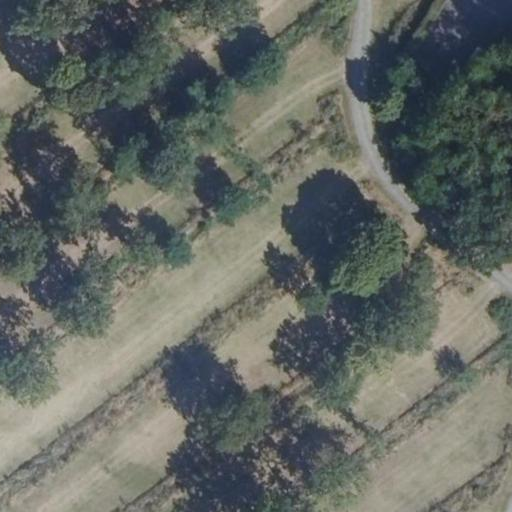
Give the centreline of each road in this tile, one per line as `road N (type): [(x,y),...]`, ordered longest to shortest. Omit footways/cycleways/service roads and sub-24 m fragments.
road 1 (track): [(62,511),(435,221)]
road 2 (track): [(0,439),(375,152)]
road 3 (track): [(0,319),(361,41)]
road 4 (track): [(218,511),(511,286)]
road 5 (track): [(511,278),(428,216),(375,152),(357,80),(366,0)]
road 6 (track): [(0,201),(264,0)]
road 7 (track): [(372,511),(511,406)]
road 8 (track): [(0,82),(108,0)]
